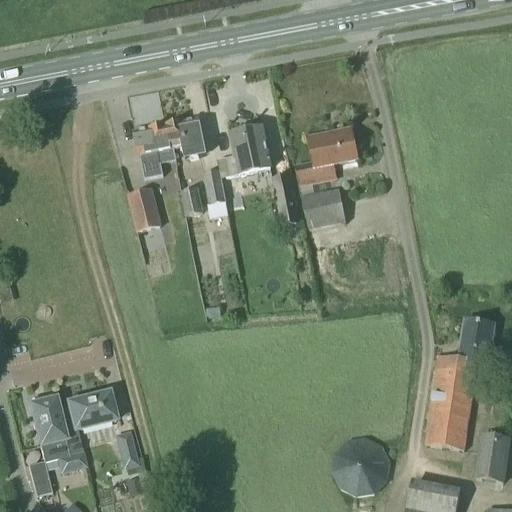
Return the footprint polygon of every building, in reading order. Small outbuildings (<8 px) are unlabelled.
[(169,129),(165,130),(169,154),(183,152),(185,163),(201,160),(198,148),(203,147),(198,123),(182,126),(182,127),(178,127),(176,125),(170,127),(169,129)] [(169,154),(165,130),(162,131),(160,129),(155,130),(153,133),(149,133),(133,136),(138,161),(140,160),(145,184),(163,180),(160,165),(171,163),(169,154)] [(234,161),(227,163),(217,165),(219,176),(220,183),(230,181),(270,173),(262,133),(230,140),(234,161)] [(309,150),(297,153),(307,201),(330,194),(329,189),(339,187),(337,174),(356,170),(355,164),(357,164),(366,162),(360,135),(352,137),(330,141),(329,137),(307,142),(309,150)] [(227,221),(220,183),(219,176),(203,178),(209,210),(208,210),(210,224),(227,221)] [(282,230),(298,227),(288,180),(272,183),(282,230)] [(198,192),(180,195),(185,221),(203,218),(198,192)] [(127,200),(136,238),(162,232),(152,193),(127,200)] [(488,370),(494,329),(465,325),(459,364),(443,362),(441,374),(436,373),(424,449),(464,455),(475,379),(472,378),(473,368),(488,370)] [(68,412),(57,415),(63,438),(115,425),(108,397),(67,408),(68,412)] [(33,409),(29,410),(44,467),(58,464),(62,478),(85,473),(81,458),(69,461),(63,438),(56,410),(55,403),(51,404),(50,398),(31,403),(33,409)] [(504,488),(510,443),(480,439),(474,484),(504,488)] [(340,493),(356,502),(374,499),(387,486),(390,467),(382,451),(365,442),(347,445),(334,458),(331,477),(340,493)] [(123,472),(136,469),(130,446),(118,449),(123,472)] [(50,497),(43,466),(27,470),(35,501),(50,497)] [(412,485),(406,511),(456,511),(460,494),(412,485)]
